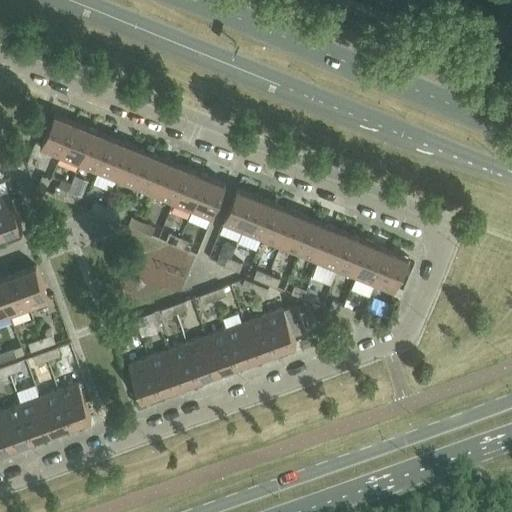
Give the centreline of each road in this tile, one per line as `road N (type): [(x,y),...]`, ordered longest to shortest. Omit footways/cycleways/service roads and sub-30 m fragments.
road 1 (residential): [(447,236),(405,339),(0,485)]
road 2 (residential): [(447,236),(0,57)]
road 3 (secondary): [(80,0),(511,177)]
road 4 (secondary): [(511,132),(174,0)]
road 5 (primary): [(511,401),(214,511)]
road 6 (primary): [(287,511),(490,444)]
